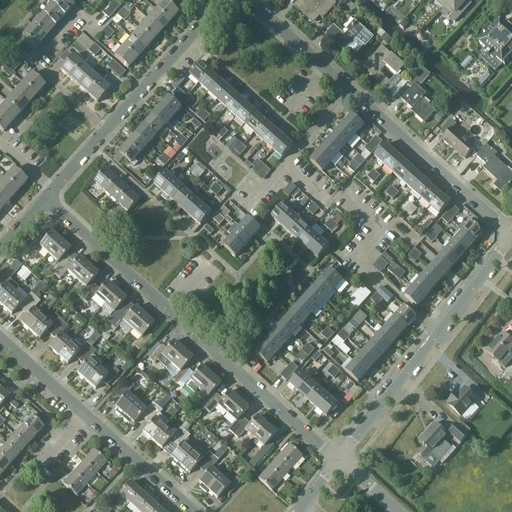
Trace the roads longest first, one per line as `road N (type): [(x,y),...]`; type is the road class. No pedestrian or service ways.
road 1 (residential): [(338,457),(46,198)]
road 2 (residential): [(511,232),(349,89)]
road 3 (residential): [(438,331),(356,258),(383,228),(343,192)]
road 4 (residential): [(107,131),(32,63),(77,10)]
road 5 (residential): [(338,457),(438,331)]
road 6 (residential): [(107,131),(210,15)]
road 7 (residential): [(197,511),(83,414)]
road 8 (residential): [(349,89),(248,0)]
road 9 (residential): [(438,331),(511,236)]
